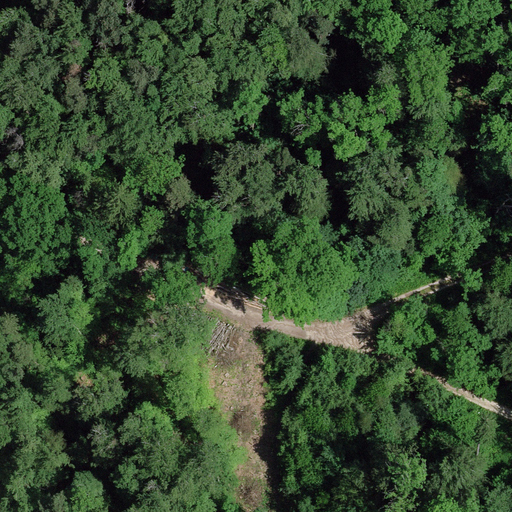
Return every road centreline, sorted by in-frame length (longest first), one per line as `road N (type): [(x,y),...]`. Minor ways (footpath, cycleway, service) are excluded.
road 1 (track): [(0,211),(62,218),(511,412)]
road 2 (track): [(511,259),(325,335)]
